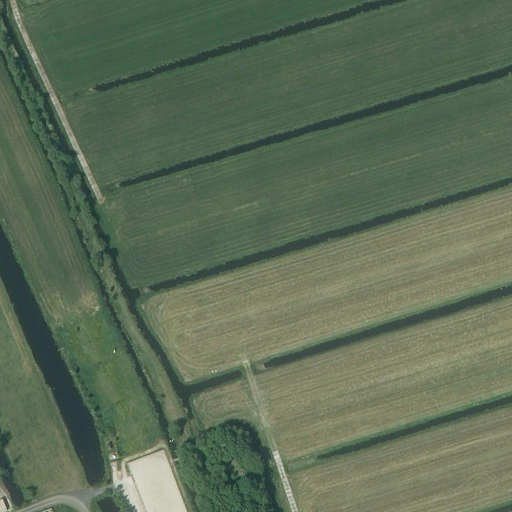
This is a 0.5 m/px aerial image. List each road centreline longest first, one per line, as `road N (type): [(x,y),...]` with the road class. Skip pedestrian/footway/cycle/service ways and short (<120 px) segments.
road 1 (track): [(101,202),(12,0)]
road 2 (track): [(245,361),(295,511)]
